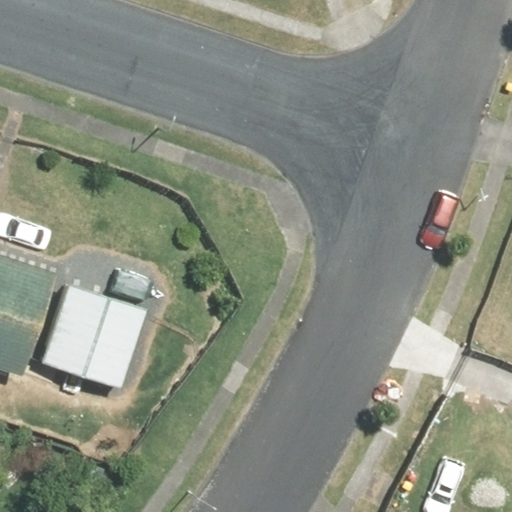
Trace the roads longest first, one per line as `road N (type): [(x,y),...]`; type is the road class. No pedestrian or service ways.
road 1 (residential): [(420,152),(0,13)]
road 2 (residential): [(244,511),(346,348),(420,152)]
road 3 (residential): [(420,152),(471,0)]
